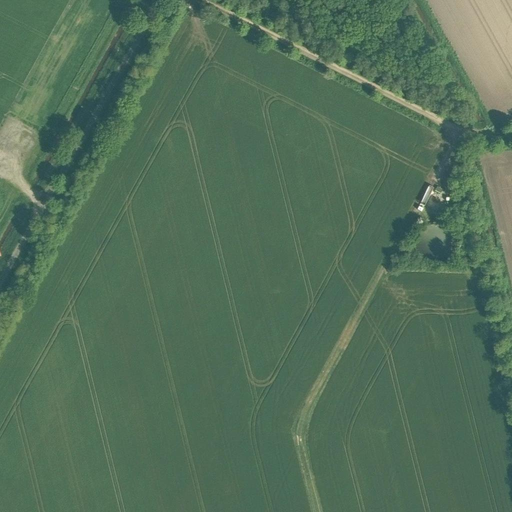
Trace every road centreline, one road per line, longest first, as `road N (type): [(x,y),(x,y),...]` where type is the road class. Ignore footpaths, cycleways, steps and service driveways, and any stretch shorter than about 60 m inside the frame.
road 1 (track): [(511,137),(457,131),(201,0)]
road 2 (residential): [(162,0),(0,282)]
